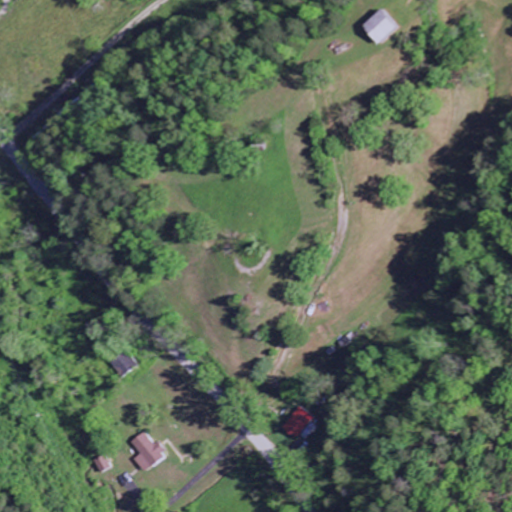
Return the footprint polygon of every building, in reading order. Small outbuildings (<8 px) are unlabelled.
[(376,27),(394,46),(412,29),(395,10),(376,27)] [(128,379),(143,367),(131,351),(116,363),(128,379)] [(302,439),(315,417),(301,408),(288,430),(302,439)] [(148,455),(141,461),(151,474),(173,457),(153,433),(139,444),(148,455)] [(118,469),(112,456),(101,462),(107,474),(118,469)]
